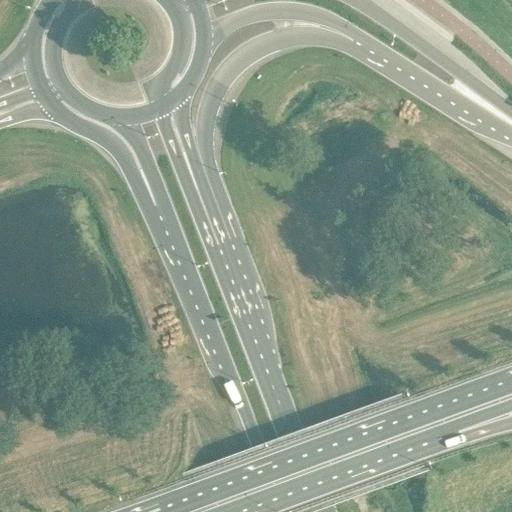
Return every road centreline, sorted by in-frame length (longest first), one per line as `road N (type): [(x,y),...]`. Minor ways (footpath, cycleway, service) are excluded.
road 1 (secondary): [(323,511),(193,176)]
road 2 (secondary): [(145,186),(284,511)]
road 3 (primary): [(202,511),(419,429)]
road 4 (secondary): [(193,176),(224,78),(307,23)]
road 5 (tertiary): [(307,23),(336,28),(425,90),(466,101)]
road 6 (tertiary): [(466,101),(454,68),(356,0)]
road 7 (secondary): [(54,107),(111,141),(145,186)]
